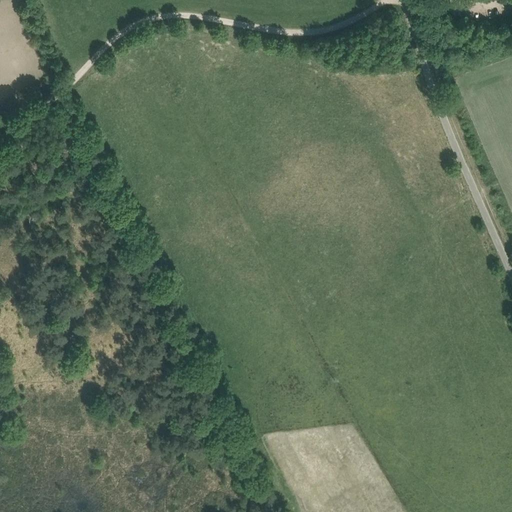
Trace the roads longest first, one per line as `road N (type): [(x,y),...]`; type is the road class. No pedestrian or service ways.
road 1 (track): [(392,0),(302,33),(182,14),(151,17),(126,29),(0,137)]
road 2 (unclassified): [(511,276),(403,0)]
